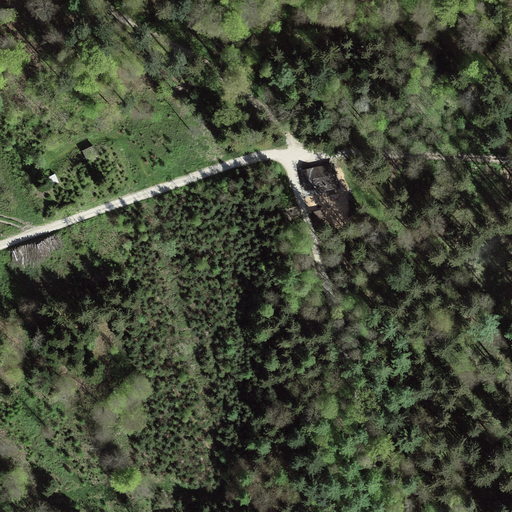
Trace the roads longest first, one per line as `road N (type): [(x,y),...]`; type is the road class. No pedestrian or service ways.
road 1 (track): [(0,244),(285,151),(511,158)]
road 2 (track): [(391,511),(285,151)]
